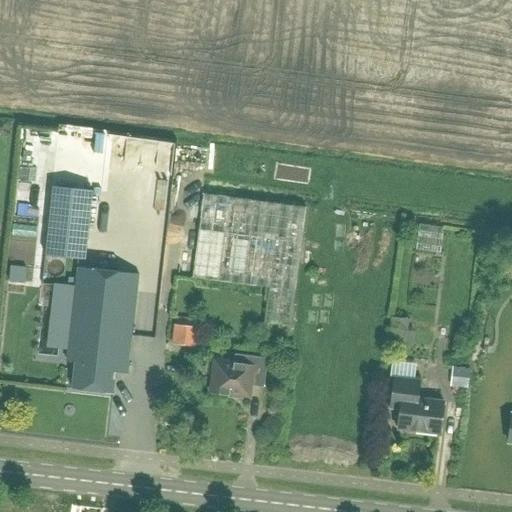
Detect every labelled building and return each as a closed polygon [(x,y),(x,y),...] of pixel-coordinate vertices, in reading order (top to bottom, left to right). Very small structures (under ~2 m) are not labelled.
[(111,147),(90,150),(92,167),(113,164),(111,147)] [(96,191),(56,187),(48,254),(88,259),(96,191)] [(296,291),(306,209),(203,196),(193,278),(296,291)] [(129,374),(140,275),(75,267),(66,349),(69,350),(68,362),(75,363),(72,390),(113,394),(116,373),(129,374)] [(172,344),(193,346),(195,328),(173,326),(172,344)] [(264,388),(267,359),(236,356),(235,364),(215,361),(211,394),(249,399),(251,386),(264,388)] [(454,368),(452,388),(468,389),(469,369),(454,368)] [(440,435),(444,403),(417,399),(419,381),(394,378),(390,410),(400,411),(398,429),(440,435)]
